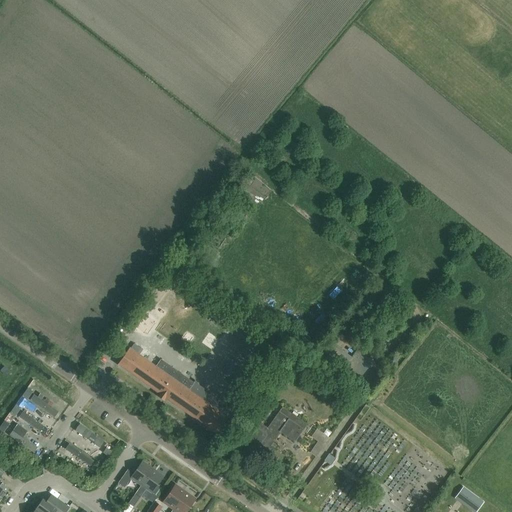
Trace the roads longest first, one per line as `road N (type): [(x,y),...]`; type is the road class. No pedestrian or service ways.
road 1 (unclassified): [(145,430),(0,327)]
road 2 (unclassified): [(261,511),(145,430)]
